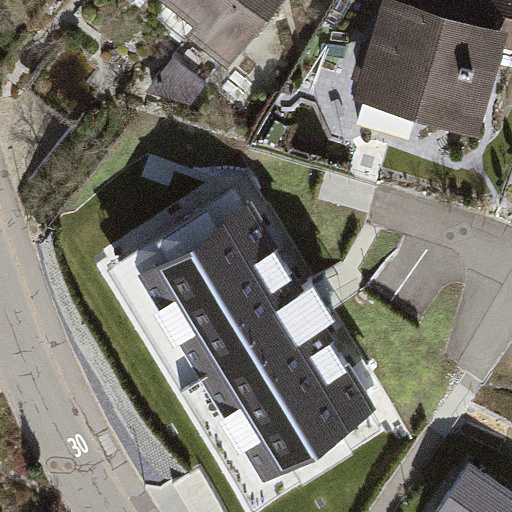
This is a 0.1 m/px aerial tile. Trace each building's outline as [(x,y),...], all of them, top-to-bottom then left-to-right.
[(287,0),(155,0),(160,4),(156,9),(192,37),(184,47),(221,75),(246,43),(251,47),(287,0)] [(511,0),(434,0),(429,21),(376,8),(349,109),(475,142),(497,58),(511,62),(511,0)] [(167,65),(148,93),(182,116),(201,88),(167,65)] [(266,465),(371,400),(255,203),(142,266),(266,465)] [(511,511),(511,491),(472,464),(438,511),(511,511)]
